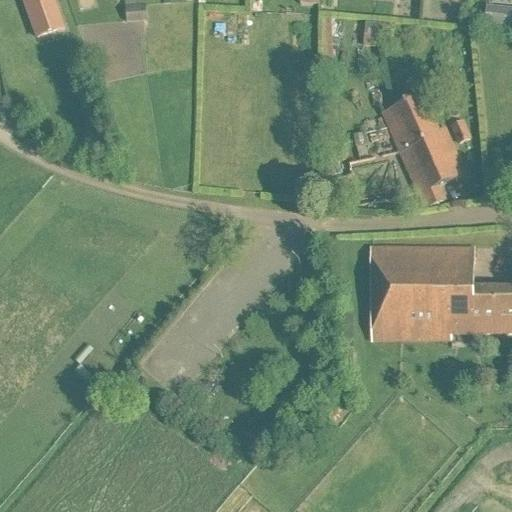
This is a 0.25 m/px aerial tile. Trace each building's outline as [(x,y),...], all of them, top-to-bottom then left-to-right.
[(54,0),(21,0),(36,42),(65,32),(54,0)] [(126,25),(147,23),(146,7),(125,9),(126,25)] [(511,11),(487,9),(484,32),(511,34),(511,11)] [(381,39),(382,27),(366,25),(365,37),(381,39)] [(383,117),(426,213),(446,204),(438,189),(466,177),(446,133),(437,137),(420,100),(383,117)] [(343,150),(350,146),(342,130),(335,134),(343,150)] [(101,149),(90,134),(76,144),(87,159),(101,149)] [(356,151),(368,148),(365,135),(353,138),(356,151)] [(511,337),(511,292),(474,292),(475,250),(372,251),(373,345),(468,344),(468,337),(511,337)]
